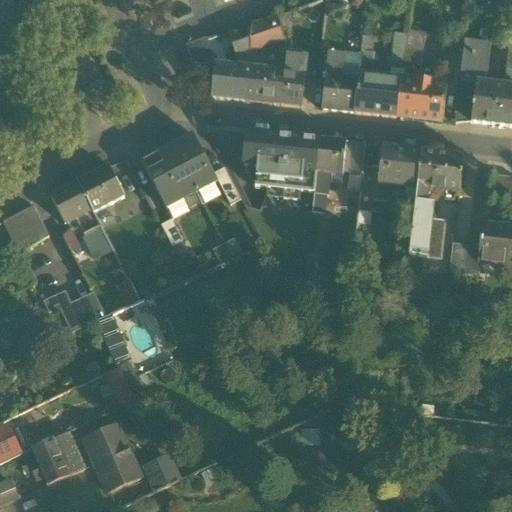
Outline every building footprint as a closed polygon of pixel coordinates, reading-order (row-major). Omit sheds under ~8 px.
[(346,8),(329,6),(327,19),(344,21),(346,8)] [(277,18),(281,30),(293,27),(290,14),(277,18)] [(252,29),(249,53),(285,42),(281,30),(277,18),(276,19),(253,26),(252,29)] [(236,58),(236,68),(248,69),(249,60),(249,53),(252,29),(230,36),(236,58)] [(407,33),(406,37),(405,49),(416,50),(414,68),(422,69),(426,34),(407,33)] [(490,46),(490,47),(491,47),(493,35),(481,34),(479,45),(490,46)] [(395,36),(394,48),(405,49),(406,37),(395,36)] [(348,47),(348,54),(361,55),(362,54),(363,39),(363,37),(351,37),(351,47),(348,47)] [(362,54),(373,55),(375,40),(363,39),(362,54)] [(186,48),(193,70),(215,63),(207,41),(190,47),(186,48)] [(460,83),(476,86),(476,84),(483,85),(484,81),(487,78),(490,47),(490,46),(479,45),(465,43),(461,76),(460,83)] [(392,70),(403,72),(405,49),(394,48),(392,70)] [(416,50),(405,49),(403,72),(405,72),(404,81),(411,82),(413,73),(414,68),(416,50)] [(287,54),(286,61),(297,63),(298,56),(287,54)] [(322,112),(355,116),(360,76),(360,70),(344,69),(344,57),(332,55),(332,54),(330,54),(330,55),(328,55),(322,112)] [(345,54),(344,57),(344,69),(360,70),(362,71),(363,55),(361,55),(348,54),(345,54)] [(360,70),(360,76),(372,77),(374,55),(373,55),(362,54),(361,55),(363,55),(362,71),(360,70)] [(286,61),(285,74),(282,108),(302,110),(307,57),(298,56),(297,63),(286,61)] [(249,60),(248,69),(259,71),(260,61),(249,60)] [(244,104),(248,69),(236,68),(215,66),(211,100),(244,104)] [(244,104),(277,107),(280,73),(259,71),(248,69),(244,104)] [(403,72),(392,70),(391,80),(402,81),(404,81),(405,72),(403,72)] [(285,74),(280,73),(277,107),(282,108),(285,74)] [(355,116),(398,121),(402,81),(391,80),(372,77),(360,76),(355,116)] [(404,81),(402,81),(398,121),(441,126),(445,86),(411,82),(404,81)] [(459,88),(455,125),(471,125),(476,86),(460,83),(459,88)] [(511,129),(511,88),(508,88),(483,85),(476,84),(476,86),(471,125),(511,129)] [(246,142),(245,149),(247,149),(248,136),(288,140),(288,139),(247,135),(246,142)] [(192,136),(141,164),(166,211),(183,202),(197,195),(217,184),(192,136)] [(243,168),(245,168),(257,169),(255,187),(255,189),(314,195),(315,195),(317,175),(320,142),(288,139),(288,140),(248,136),(247,149),(245,149),(244,157),(243,168)] [(320,142),(317,175),(330,177),(343,178),(343,177),(346,146),(320,142)] [(349,177),(353,146),(346,146),(343,177),(349,177)] [(349,177),(362,179),(363,170),(365,148),(353,146),(349,177)] [(382,150),(380,172),(378,187),(391,189),(418,192),(422,154),(382,149),(382,150)] [(422,154),(418,192),(434,194),(459,196),(463,159),(422,154)] [(253,187),(255,187),(257,169),(245,168),(245,171),(253,187)] [(109,169),(78,186),(92,213),(94,216),(108,208),(110,207),(124,200),(109,171),(109,169)] [(241,202),(225,170),(214,176),(230,208),(241,202)] [(389,204),(391,189),(378,187),(380,172),(363,170),(362,179),(360,195),(358,213),(371,214),(373,203),(389,204)] [(328,198),(330,177),(317,175),(315,195),(314,195),(312,215),(324,216),(326,198),(328,198)] [(362,179),(349,177),(347,194),(360,195),(362,179)] [(491,200),(511,201),(511,179),(494,177),(491,200)] [(65,227),(92,213),(78,186),(51,200),(65,227)] [(434,194),(418,192),(409,271),(438,274),(445,224),(431,222),(434,194)] [(203,206),(197,195),(183,202),(189,214),(203,206)] [(100,229),(101,230),(118,222),(110,207),(108,208),(94,216),(100,229)] [(5,225),(20,255),(49,240),(33,210),(5,225)] [(371,228),(371,214),(358,213),(357,227),(371,228)] [(171,222),(161,227),(172,249),(183,243),(171,222)] [(479,263),(508,267),(511,236),(511,232),(494,230),(494,228),(482,226),(480,250),(478,263),(479,263)] [(101,230),(100,229),(81,239),(94,264),(113,254),(101,230)] [(81,250),(72,233),(63,238),(72,255),(81,250)] [(235,240),(224,246),(232,262),(243,256),(235,240)] [(183,243),(172,249),(179,261),(189,256),(183,243)] [(232,262),(224,246),(212,251),(221,267),(232,262)] [(449,270),(463,272),(466,248),(452,246),(449,270)] [(480,250),(466,248),(463,272),(463,276),(477,278),(479,263),(478,263),(480,250)] [(156,290),(145,269),(128,278),(139,298),(156,290)] [(139,304),(128,282),(115,289),(126,311),(139,304)] [(59,311),(71,336),(96,324),(104,320),(92,296),(71,307),(65,295),(43,304),(49,316),(59,311)] [(386,324),(403,326),(404,312),(387,310),(386,324)] [(112,317),(96,324),(116,371),(128,366),(132,364),(112,317)] [(354,333),(387,337),(388,327),(355,324),(354,333)] [(106,376),(123,410),(145,399),(128,366),(116,371),(106,376)] [(84,441),(108,496),(141,482),(117,427),(84,441)] [(0,466),(21,457),(7,428),(0,431),(0,466)] [(321,449),(320,431),(301,431),(301,449),(321,449)] [(68,435),(53,442),(69,479),(85,472),(68,435)] [(49,488),(69,479),(53,442),(33,451),(49,488)] [(170,455),(141,469),(153,495),(182,482),(170,455)] [(374,481),(380,475),(377,466),(369,464),(363,470),(365,479),(374,481)] [(0,511),(0,508),(18,501),(11,484),(0,489),(0,511)]
